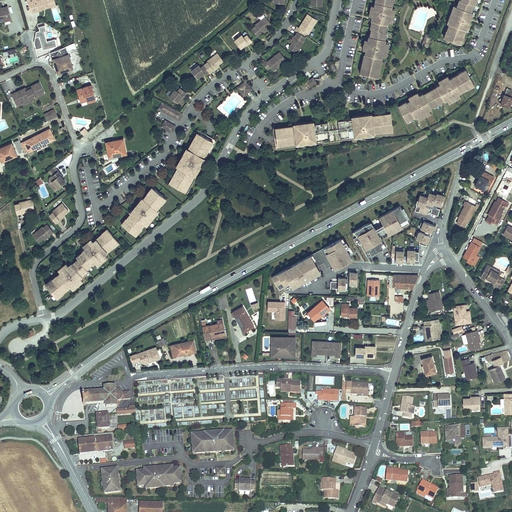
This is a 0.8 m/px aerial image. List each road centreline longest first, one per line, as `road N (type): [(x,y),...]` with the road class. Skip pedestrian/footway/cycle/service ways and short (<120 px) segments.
road 1 (secondary): [(511,121),(141,326),(73,374)]
road 2 (residential): [(44,318),(33,266),(80,221),(76,149),(47,67),(34,63),(0,79)]
road 3 (residential): [(44,318),(63,311),(200,193),(265,91)]
road 4 (residential): [(73,471),(181,456),(191,464),(227,462),(260,441),(300,431),(371,448)]
road 5 (residential): [(129,379),(270,366),(392,374)]
road 6 (residential): [(243,63),(203,92),(161,155),(96,209)]
road 7 (residential): [(265,91),(321,57),(337,0)]
road 8 (residential): [(426,271),(355,265),(313,289)]
